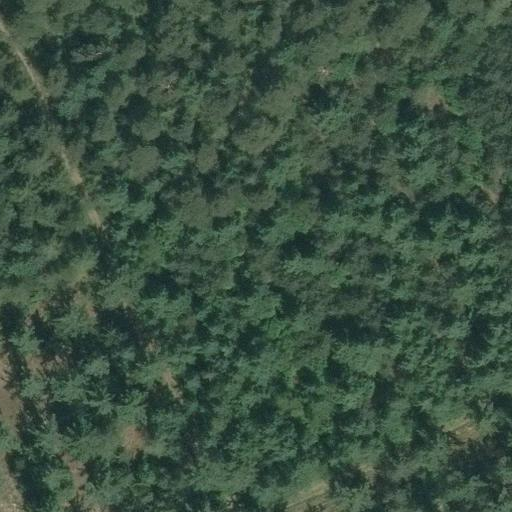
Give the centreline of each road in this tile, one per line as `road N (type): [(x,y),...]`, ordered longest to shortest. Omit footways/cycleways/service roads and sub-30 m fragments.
road 1 (track): [(240,511),(0,18)]
road 2 (track): [(511,389),(264,511)]
